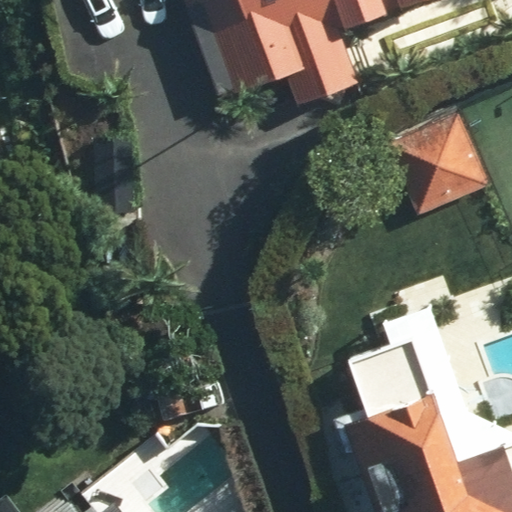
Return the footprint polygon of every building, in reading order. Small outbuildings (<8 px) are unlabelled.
[(192,0),(227,92),(291,68),(303,101),(364,79),(343,23),(404,0),(192,0)] [(470,112),(384,146),(411,212),(497,177),(470,112)] [(0,395),(26,374),(0,342),(0,395)] [(445,385),(351,418),(383,511),(511,511),(511,503),(481,488),(445,385)] [(144,511),(124,486),(90,511),(144,511)]
